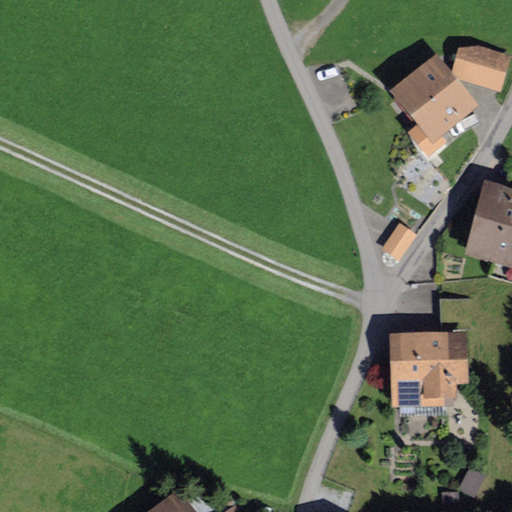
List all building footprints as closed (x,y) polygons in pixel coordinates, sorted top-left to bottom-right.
[(502,94),(511,58),(511,56),(480,48),(459,50),(452,75),(458,82),(502,94)] [(434,146),(480,109),(458,82),(452,75),(438,57),(391,95),(434,146)] [(511,270),(511,189),(486,183),(467,259),(511,270)] [(395,268),(407,244),(391,236),(379,261),(395,268)] [(473,334),(471,301),(441,302),(442,336),(468,335),(473,334)] [(470,388),(468,335),(442,336),(391,338),(394,411),(458,408),(457,388),(470,388)] [(476,499),(486,478),(468,470),(458,491),(476,499)] [(243,511),(238,505),(228,511),(204,511),(187,489),(155,511),(243,511)]
